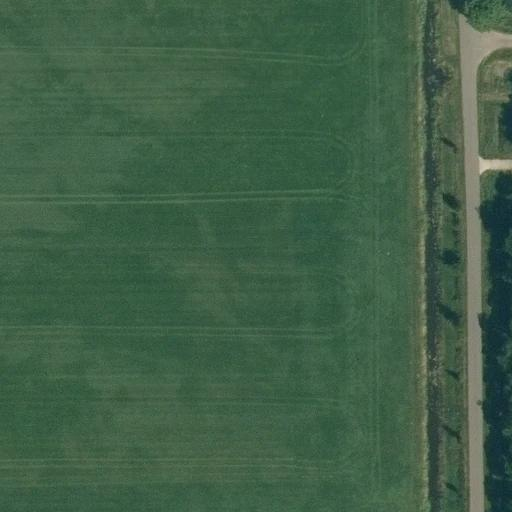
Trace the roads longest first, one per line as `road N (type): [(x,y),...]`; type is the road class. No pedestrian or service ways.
road 1 (unclassified): [(476,511),(471,163)]
road 2 (unclassified): [(468,0),(471,163)]
